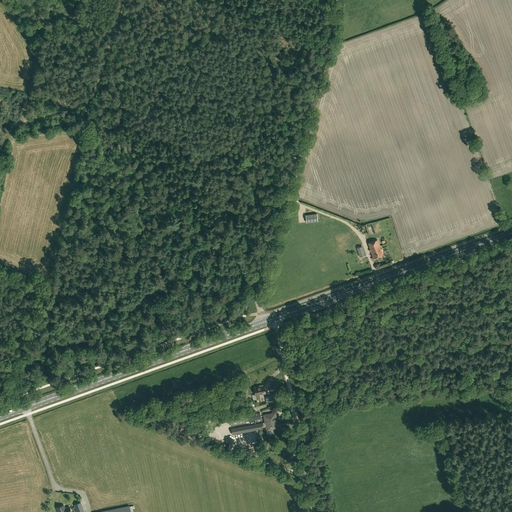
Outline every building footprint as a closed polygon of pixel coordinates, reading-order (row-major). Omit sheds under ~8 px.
[(317,221),(316,214),(305,215),(306,222),(317,221)] [(373,259),(383,256),(377,240),(368,243),(373,259)] [(264,386),(254,388),(256,400),(260,399),(260,394),(266,393),(264,386)] [(262,412),(230,418),(219,419),(219,424),(230,423),(230,425),(264,418),(262,412)] [(275,413),(264,415),(267,429),(278,428),(275,413)] [(264,422),(254,424),(251,425),(231,428),(232,434),(265,428),(264,422)] [(180,431),(186,433),(188,426),(182,424),(180,431)] [(75,506),(77,511),(87,511),(84,503),(75,506)]
